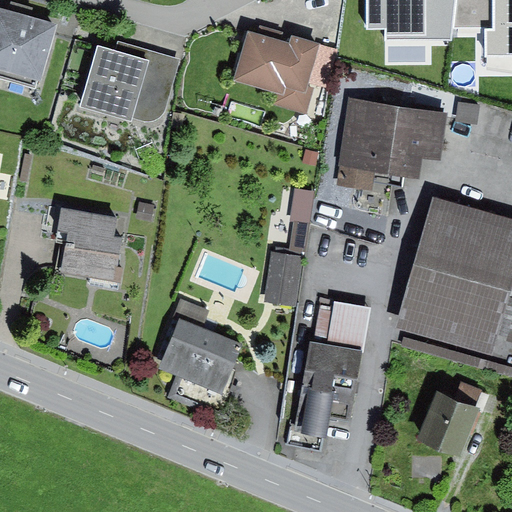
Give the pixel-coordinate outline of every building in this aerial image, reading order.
[(366,0),(367,29),(385,29),(385,40),(452,40),(453,30),(456,0),(366,0)] [(511,0),(456,0),(453,30),(487,30),(487,56),(511,55),(511,0)] [(57,25),(0,9),(0,78),(35,89),(38,80),(41,81),(57,25)] [(290,44),(249,33),(235,80),(278,92),(275,105),(307,114),(315,88),(309,85),(321,44),(293,36),(290,44)] [(147,59),(92,43),(75,106),(129,121),(130,119),(148,124),(168,110),(183,59),(149,50),(147,59)] [(441,161),(448,112),(347,98),(335,187),(373,193),(375,174),(419,180),(422,158),(441,161)] [(452,99),(450,119),(471,120),(473,101),(452,99)] [(32,156),(25,154),(19,181),(26,182),(32,156)] [(511,291),(511,221),(435,200),(398,329),(492,355),(498,335),(511,339),(511,297),(510,297),(511,291)] [(156,206),(140,203),(137,219),(152,222),(156,206)] [(118,219),(63,209),(58,232),(67,234),(60,273),(120,284),(123,269),(118,266),(124,237),(115,235),(118,219)] [(306,252),(311,224),(295,222),(290,250),(306,252)] [(304,257),(272,253),(265,303),(297,308),(304,257)] [(209,311),(181,300),(174,317),(180,320),(202,329),(209,311)] [(372,308),(335,302),(327,347),(360,353),(364,353),(372,308)] [(202,329),(180,320),(160,369),(177,376),(222,394),(227,383),(242,345),(202,329)] [(511,368),(404,338),(401,347),(511,378),(511,368)] [(327,347),(311,344),(295,433),(326,438),(330,417),(348,420),(360,353),(327,347)] [(222,394),(177,376),(168,397),(228,422),(241,389),(227,383),(222,394)] [(482,391),(462,383),(455,400),(475,408),(482,391)] [(455,400),(438,393),(418,441),(461,458),(480,410),(475,408),(455,400)]
